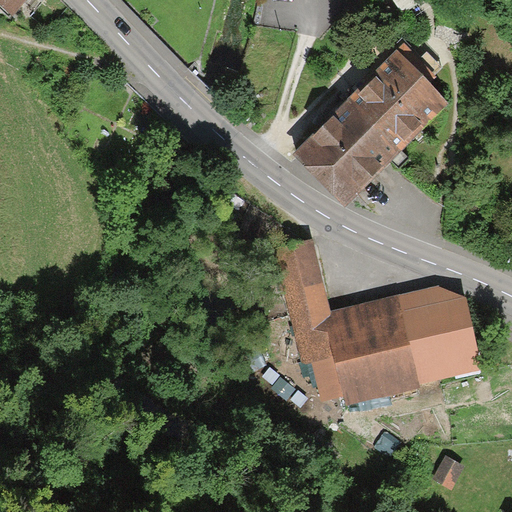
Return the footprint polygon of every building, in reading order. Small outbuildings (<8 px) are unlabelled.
[(0,0),(0,6),(12,18),(28,0),(0,0)] [(399,56),(294,157),(343,207),(387,164),(448,106),(419,76),(399,56)] [(304,368),(314,366),(335,361),(344,398),(347,409),(423,391),(422,387),(484,372),(466,297),(440,289),(330,316),(312,247),(275,256),(304,368)] [(335,361),(314,366),(323,403),(344,398),(335,361)] [(443,456),(433,477),(448,484),(457,463),(443,456)]
